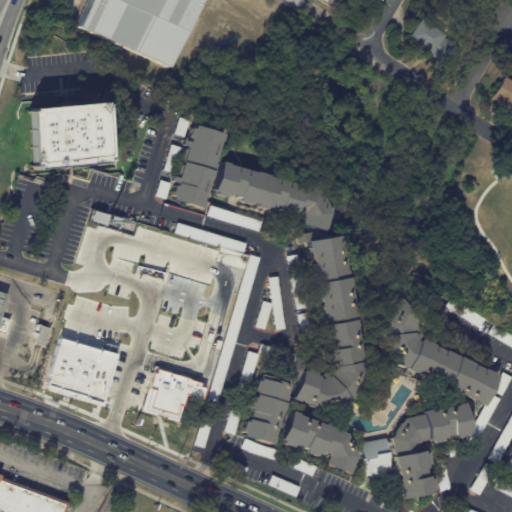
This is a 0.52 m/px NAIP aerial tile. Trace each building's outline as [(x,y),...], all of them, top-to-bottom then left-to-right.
[(197,0),(169,67),(74,25),(84,0),(197,0)] [(427,56),(406,42),(418,22),(443,38),(442,39),(456,48),(445,64),(432,55),(430,58),(427,56)] [(511,84),(511,109),(509,108),(508,111),(491,101),(503,79),(511,84)] [(106,119),(110,161),(107,161),(108,165),(36,172),(36,168),(33,169),(27,113),(30,113),(30,110),(102,104),(102,106),(105,106),(106,119)] [(187,120),(182,137),(172,134),(178,117),(187,120)] [(193,125),(223,134),(221,141),(220,140),(213,164),(214,164),(210,177),(209,177),(202,201),(203,201),(201,208),(172,199),(173,196),(170,195),(173,185),(170,185),(172,177),(177,178),(187,146),(181,145),(183,140),(189,142),(189,138),(187,137),(190,128),(192,128),(193,125)] [(180,148),(171,173),(161,170),(169,144),(180,148)] [(243,169),(255,172),(255,171),(270,175),(270,177),(296,184),(296,183),(303,185),(303,186),(321,191),(330,206),(323,230),(303,224),(305,216),(304,213),(296,211),(295,215),(281,211),(281,210),(267,206),(266,210),(256,207),(257,204),(251,202),(250,205),(240,202),(241,199),(238,198),(238,197),(230,194),(230,196),(226,195),(226,197),(216,194),(216,192),(213,191),(222,161),(229,163),(229,164),(243,169)] [(168,183),(163,200),(153,197),(158,180),(168,183)] [(260,221),(257,232),(205,216),(208,205),(260,221)] [(92,211),(107,216),(104,226),(89,221),(92,211)] [(111,216),(120,219),(118,224),(109,221),(111,216)] [(242,254),(172,233),(175,223),(245,244),(242,254)] [(306,370),(314,373),(313,376),(317,377),(316,378),(320,380),(319,374),(324,373),(326,369),(332,371),(332,368),(332,364),(329,365),(327,355),(330,354),(327,339),(324,340),(322,329),(325,329),(311,249),(310,249),(308,243),(299,244),(298,235),(309,233),(310,241),(342,235),(348,271),(349,271),(352,285),(351,285),(355,312),(356,311),(358,320),(355,320),(357,328),(355,328),(360,355),(362,355),(363,362),(362,363),(363,370),(360,371),(361,375),(360,377),(354,392),(351,394),(354,397),(342,406),(340,404),(319,412),(307,408),(308,406),(297,402),(297,403),(290,400),(296,381),(279,375),(283,364),(293,368),(296,362),(307,366),(306,370)] [(260,258),(203,449),(193,446),(250,255),(260,258)] [(305,308),(294,310),(284,257),(295,255),(305,308)] [(274,330),(267,278),(276,277),(283,329),(274,330)] [(70,295),(113,308),(108,327),(120,330),(133,334),(128,352),(115,348),(103,345),(91,383),(48,369),(70,295)] [(482,319),(477,328),(442,306),(448,297),(482,319)] [(495,375),(480,407),(473,403),(473,402),(403,369),(394,362),(384,346),(383,342),(380,342),(379,328),(382,327),(382,324),(390,307),(392,305),(390,302),(397,298),(415,323),(412,325),(418,328),(416,333),(419,337),(418,339),(431,345),(431,346),(442,351),(442,350),(469,363),(469,364),(480,369),(480,368),(495,375)] [(253,326),(261,301),(270,304),(263,329),(253,326)] [(299,339),(295,315),(305,313),(309,337),(299,339)] [(33,344),(36,334),(32,333),(35,325),(43,327),(50,330),(44,348),(37,346),(33,344)] [(490,325),(511,337),(511,350),(485,334),(490,325)] [(292,354),(289,363),(255,353),(258,344),(292,354)] [(256,355),(232,436),(221,433),(245,351),(256,355)] [(509,377),(499,397),(489,391),(499,372),(509,377)] [(287,386),(283,397),(285,398),(281,412),(279,411),(279,413),(280,413),(279,416),(278,416),(271,438),(272,438),(270,446),(241,437),(242,433),(239,433),(242,423),(244,423),(245,420),(247,421),(249,412),(248,412),(249,409),(246,408),(249,398),(252,399),(254,393),(251,392),(254,382),(257,382),(259,376),(273,380),(273,382),(287,386)] [(497,399),(473,444),(464,439),(489,394),(497,399)] [(471,422),(464,424),(466,434),(463,434),(463,437),(453,439),(453,437),(449,437),(449,436),(441,437),(441,439),(438,439),(438,442),(428,444),(428,442),(424,442),(424,441),(417,442),(414,445),(416,453),(419,452),(420,455),(423,454),(425,465),(422,466),(423,469),(422,469),(423,477),(424,477),(425,481),(428,480),(430,490),(427,491),(427,494),(397,500),(396,492),(397,492),(392,465),(390,466),(389,458),(391,457),(387,439),(390,434),(390,433),(400,418),(419,414),(418,412),(426,410),(426,412),(453,406),(453,405),(460,403),(461,407),(467,406),(471,422)] [(326,455),(320,452),(318,457),(315,455),(314,458),(304,454),(305,451),(302,450),(302,449),(295,446),(294,448),(291,446),(290,449),(280,445),(281,442),(278,441),(289,412),(296,415),(296,416),(321,426),(322,425),(347,434),(349,440),(350,440),(355,451),(354,451),(357,457),(350,475),(325,466),(328,458),(327,455),(326,455)] [(511,431),(494,464),(484,459),(510,414),(511,415),(511,431)] [(239,448),(271,461),(274,452),(242,439),(239,448)] [(383,439),(389,470),(365,475),(359,444),(383,439)] [(467,453),(468,454),(448,458),(446,447),(465,443),(467,453)] [(511,474),(506,471),(505,473),(499,469),(505,457),(504,456),(510,447),(511,447),(511,445),(511,474)] [(448,489),(438,491),(432,460),(442,458),(448,489)] [(241,478),(222,469),(227,459),(246,468),(241,478)] [(295,459),(313,467),(309,477),(291,468),(295,459)] [(493,468),(477,496),(468,490),(483,463),(493,468)] [(293,497),(265,485),(270,475),(298,487),(293,497)] [(0,511),(0,476),(66,501),(62,511),(0,511)] [(511,486),(511,498),(487,486),(492,476),(511,486)] [(472,511),(453,503),(449,511),(472,511)]
